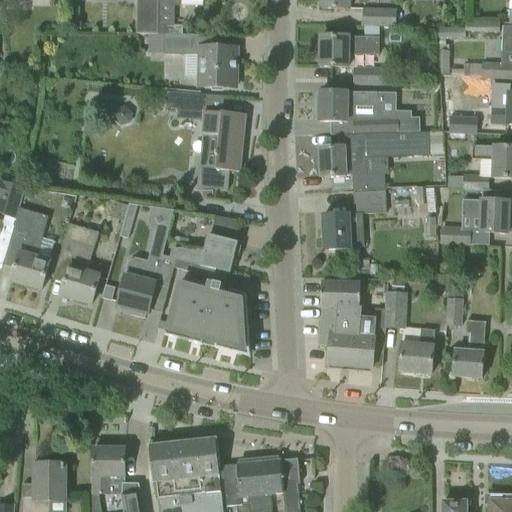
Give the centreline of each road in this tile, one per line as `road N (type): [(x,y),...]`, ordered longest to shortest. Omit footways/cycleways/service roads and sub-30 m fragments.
road 1 (residential): [(282,410),(280,0)]
road 2 (tertiary): [(282,410),(0,334)]
road 3 (tertiary): [(511,433),(345,421)]
